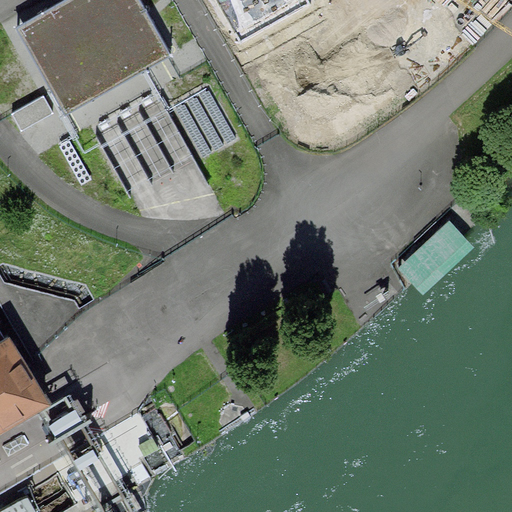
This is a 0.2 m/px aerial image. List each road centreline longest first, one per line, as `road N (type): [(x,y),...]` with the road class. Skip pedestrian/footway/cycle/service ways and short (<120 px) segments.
road 1 (unknown): [(341,205),(212,0)]
road 2 (unknown): [(163,0),(0,90)]
